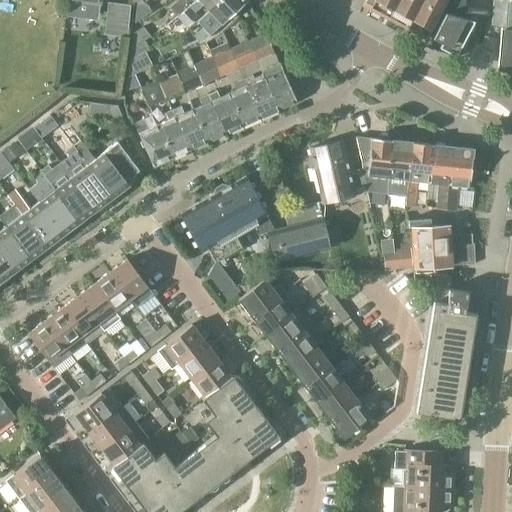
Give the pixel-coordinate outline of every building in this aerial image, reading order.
[(193,0),(179,0),(171,8),(177,15),(193,0)] [(202,2),(209,9),(218,0),(193,0),(177,15),(186,24),(198,13),(194,10),(202,2)] [(243,0),(218,0),(209,9),(214,15),(192,35),(199,42),(221,22),(221,21),(243,0)] [(441,11),(446,0),(364,0),(362,5),(426,38),(441,11)] [(491,25),(500,27),(502,28),(511,28),(511,0),(496,0),(496,10),(493,10),(491,25)] [(150,12),(143,2),(142,3),(143,3),(142,4),(136,3),(134,23),(150,12)] [(126,37),(129,5),(107,3),(103,35),(126,37)] [(445,12),(432,37),(441,42),(438,47),(455,55),(474,20),(445,12)] [(130,47),(143,40),(150,36),(142,27),(132,33),(130,47)] [(511,28),(502,28),(500,27),(497,67),(511,68),(511,28)] [(266,32),(248,40),(257,59),(274,51),(266,32)] [(147,49),(143,40),(130,47),(129,59),(147,49)] [(248,40),(230,48),(238,67),(257,59),(248,40)] [(227,42),(210,50),(221,75),(238,67),(230,48),(227,42)] [(203,83),(221,75),(210,50),(208,51),(210,56),(194,64),(203,83)] [(186,51),(171,58),(185,90),(203,83),(194,64),(192,64),(186,51)] [(127,78),(134,74),(142,70),(136,57),(129,61),(127,78)] [(175,72),(159,79),(168,98),(185,90),(171,58),(169,58),(175,72)] [(279,62),(262,69),(279,108),(297,100),(279,62)] [(243,78),(261,116),(279,108),(262,69),(261,70),(262,73),(254,77),(252,73),(243,78)] [(139,86),(134,74),(127,78),(125,91),(139,86)] [(237,89),(229,92),(243,124),(261,116),(243,78),(234,82),(237,89)] [(150,106),(168,98),(159,79),(142,86),(150,106)] [(226,132),(243,124),(229,92),(219,97),(216,90),(208,93),(226,132)] [(203,104),(194,108),(208,140),(226,132),(208,93),(200,97),(203,104)] [(104,103),(103,115),(111,120),(122,115),(117,104),(104,103)] [(173,109),(190,148),(208,140),(194,108),(184,112),(181,105),(173,109)] [(168,120),(158,124),(173,156),(190,148),(173,109),(165,112),(168,120)] [(49,116),(41,122),(45,128),(50,129),(56,124),(49,116)] [(154,165),(173,156),(158,124),(150,128),(146,121),(136,125),(154,165)] [(33,128),(18,140),(24,148),(39,137),(33,128)] [(356,135),(363,166),(368,191),(376,191),(378,176),(387,177),(392,138),(371,136),(372,137),(356,135)] [(411,140),(392,138),(387,177),(397,178),(395,202),(405,203),(411,140)] [(369,191),(368,191),(363,166),(350,169),(343,139),(310,147),(323,202),(369,191)] [(80,140),(73,145),(112,195),(128,183),(124,179),(103,152),(94,159),(80,140)] [(432,142),(411,140),(405,203),(414,204),(417,180),(428,181),(432,142)] [(117,141),(103,152),(124,179),(138,168),(117,141)] [(16,142),(4,151),(11,159),(22,151),(16,142)] [(436,207),(446,208),(452,145),(432,142),(428,181),(438,183),(436,207)] [(71,176),(95,208),(112,195),(73,145),(66,151),(80,169),(71,176)] [(473,147),(452,145),(446,208),(455,209),(458,185),(468,186),(473,147)] [(3,152),(0,154),(0,167),(9,160),(3,152)] [(47,165),(41,170),(79,220),(95,208),(71,176),(61,183),(47,165)] [(47,194),(38,201),(62,233),(79,220),(41,170),(33,176),(47,194)] [(260,234),(269,232),(268,229),(273,228),(265,215),(267,214),(246,175),(180,212),(202,250),(208,247),(215,259),(240,245),(233,233),(253,221),(260,234)] [(46,245),(62,233),(38,201),(28,209),(14,190),(8,195),(46,245)] [(14,219),(6,225),(30,257),(46,245),(8,195),(1,200),(14,219)] [(288,225),(273,228),(268,229),(269,232),(275,260),(329,248),(318,199),(284,208),(288,225)] [(449,224),(427,225),(411,226),(413,266),(451,263),(449,224)] [(0,251),(14,270),(30,257),(6,225),(0,229),(0,251)] [(473,262),(472,243),(471,234),(450,235),(452,263),(473,262)] [(410,248),(396,249),(397,269),(412,268),(410,248)] [(381,250),(384,273),(396,273),(395,269),(397,269),(396,249),(381,250)] [(0,280),(14,270),(0,251),(0,280)] [(127,258),(110,270),(130,297),(136,305),(153,293),(127,258)] [(134,307),(136,305),(130,297),(110,270),(94,283),(114,309),(128,299),(134,307)] [(326,285),(317,273),(315,273),(309,277),(319,290),(326,285)] [(459,418),(476,312),(478,313),(479,302),(471,291),(449,288),(451,275),(437,273),(432,306),(437,307),(420,412),(459,418)] [(237,298),(251,315),(283,291),(278,284),(273,288),(264,277),(237,298)] [(319,290),(309,277),(303,282),(313,295),(319,290)] [(94,283),(77,295),(104,330),(119,318),(113,310),(114,309),(94,283)] [(323,295),(332,308),(339,303),(329,290),(323,295)] [(251,315),(264,333),(291,312),(283,302),(288,298),(283,291),(251,315)] [(77,295),(61,307),(87,342),(104,330),(77,295)] [(339,303),(332,308),(342,320),(349,315),(339,303)] [(61,307),(45,319),(71,354),(87,342),(61,307)] [(297,307),(291,312),(264,333),(277,350),(304,329),(310,325),(297,307)] [(45,319),(28,332),(54,367),(71,354),(45,319)] [(156,331),(161,337),(170,330),(165,323),(156,331)] [(171,367),(179,362),(178,361),(205,341),(191,323),(157,349),(171,367)] [(349,329),(359,342),(365,337),(355,324),(349,329)] [(277,350),(290,367),(317,347),(304,329),(277,350)] [(161,337),(156,331),(146,338),(151,345),(161,337)] [(365,337),(359,342),(368,355),(375,350),(365,337)] [(178,361),(179,362),(191,378),(218,358),(205,341),(178,361)] [(303,384),(330,364),(317,347),(290,367),(303,384)] [(132,349),(122,356),(127,363),(137,356),(132,349)] [(127,363),(122,356),(112,364),(118,371),(127,363)] [(231,375),(218,358),(191,378),(204,395),(231,375)] [(303,384),(317,401),(343,381),(330,364),(303,384)] [(379,381),(391,371),(386,365),(374,375),(379,381)] [(147,385),(155,380),(148,371),(140,376),(147,385)] [(391,371),(379,381),(384,388),(396,378),(391,371)] [(91,380),(96,387),(105,380),(100,373),(91,380)] [(147,511),(177,511),(247,459),(279,435),(233,374),(231,375),(204,395),(201,397),(213,412),(204,419),(215,434),(174,465),(163,450),(154,457),(143,442),(113,464),(112,465),(147,511)] [(96,387),(91,380),(81,387),(86,394),(96,387)] [(136,394),(143,388),(136,380),(129,385),(136,394)] [(167,397),(155,380),(147,385),(160,402),(167,397)] [(343,381),(317,401),(330,418),(356,398),(343,381)] [(151,399),(143,388),(136,394),(144,405),(151,399)] [(74,412),(88,430),(114,410),(101,392),(74,412)] [(180,414),(167,397),(160,402),(173,419),(180,414)] [(356,398),(330,418),(343,436),(370,416),(356,398)] [(0,400),(0,424),(12,416),(0,400)] [(88,430),(100,447),(134,422),(121,405),(114,410),(88,430)] [(169,422),(161,412),(154,417),(161,427),(169,422)] [(147,439),(134,422),(100,447),(113,464),(143,442),(147,439)] [(451,488),(452,472),(452,471),(451,469),(451,468),(450,466),(448,465),(447,464),(445,464),(444,463),(441,463),(442,451),(404,449),(404,450),(395,450),(394,468),(404,468),(403,485),(403,486),(451,488)] [(4,480),(18,498),(52,471),(39,454),(4,480)] [(28,511),(34,511),(65,489),(52,471),(18,498),(28,511)] [(450,505),(451,503),(451,488),(403,486),(403,485),(393,484),(392,511),(439,511),(440,511),(443,511),(445,511),(446,511),(447,510),(448,509),(449,508),(450,506),(450,505)] [(34,511),(70,511),(79,506),(65,489),(34,511)]
